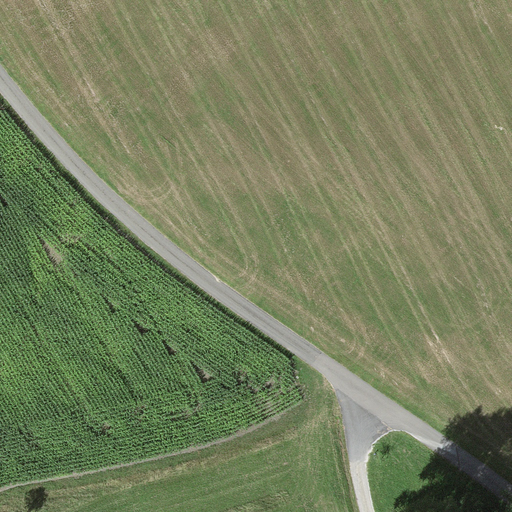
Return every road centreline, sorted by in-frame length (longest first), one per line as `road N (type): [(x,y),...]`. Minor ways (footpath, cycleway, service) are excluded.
road 1 (unclassified): [(0,81),(89,187),(218,296),(358,386),(511,507)]
road 2 (track): [(366,511),(353,453),(358,386)]
